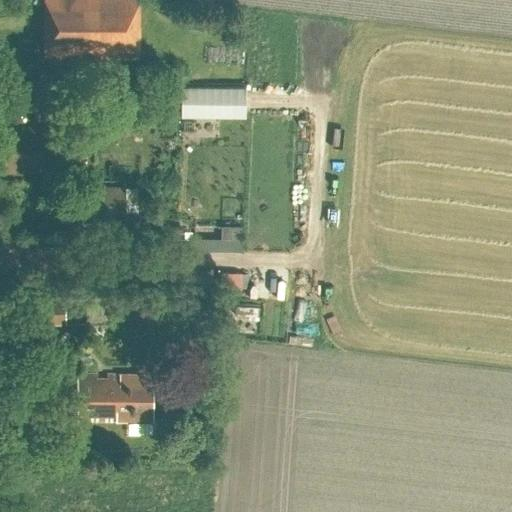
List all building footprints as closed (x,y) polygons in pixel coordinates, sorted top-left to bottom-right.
[(41,0),(41,59),(136,61),(137,0),(41,0)] [(242,116),(242,84),(175,86),(176,117),(242,116)] [(47,127),(4,128),(4,173),(85,172),(85,138),(78,138),(78,128),(61,128),(61,134),(47,134),(47,127)] [(76,186),(76,218),(101,218),(102,234),(124,234),(124,218),(124,186),(76,186)] [(193,227),(195,250),(241,248),(240,224),(193,227)] [(217,271),(217,288),(240,288),(240,271),(217,271)] [(275,287),(275,274),(248,273),(247,287),(275,287)] [(238,313),(238,292),(227,292),(227,313),(238,313)] [(64,303),(32,303),(32,324),(64,324),(64,303)] [(151,374),(77,375),(78,418),(151,418),(151,374)]
